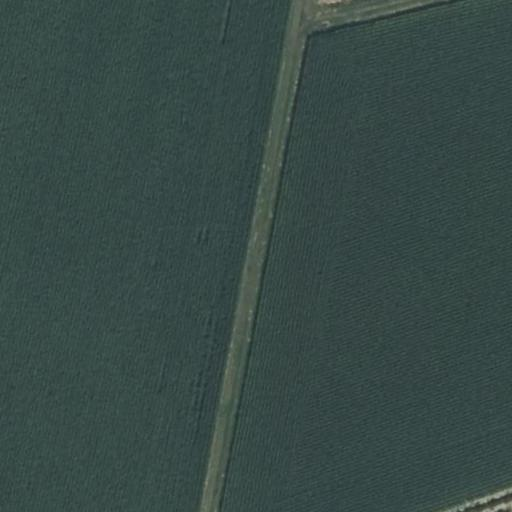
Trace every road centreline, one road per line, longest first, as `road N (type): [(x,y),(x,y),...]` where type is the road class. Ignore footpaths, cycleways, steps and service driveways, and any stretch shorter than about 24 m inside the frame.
road 1 (track): [(294,0),(209,511)]
road 2 (track): [(287,36),(448,0)]
